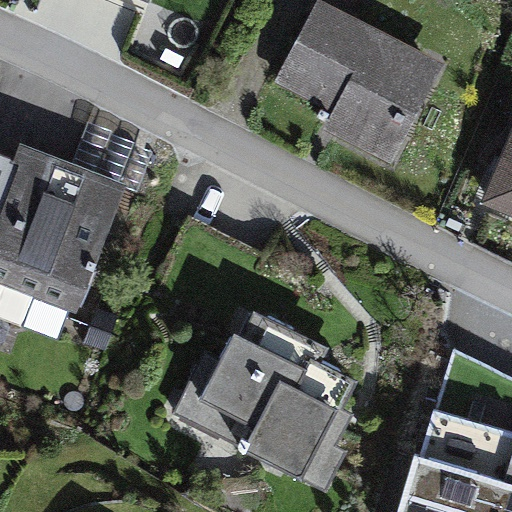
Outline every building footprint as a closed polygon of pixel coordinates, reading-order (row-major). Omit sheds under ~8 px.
[(120,0),(158,15),(164,0),(120,0)] [(450,72),(327,9),(284,93),(407,156),(450,72)] [(0,242),(27,171),(0,160),(0,242)] [(511,160),(491,214),(511,222),(511,160)] [(129,208),(27,171),(0,242),(0,298),(83,330),(129,208)] [(173,425),(334,493),(362,428),(344,421),(368,363),(261,318),(237,373),(202,358),(173,425)] [(511,511),(511,432),(436,411),(407,511),(511,511)]
